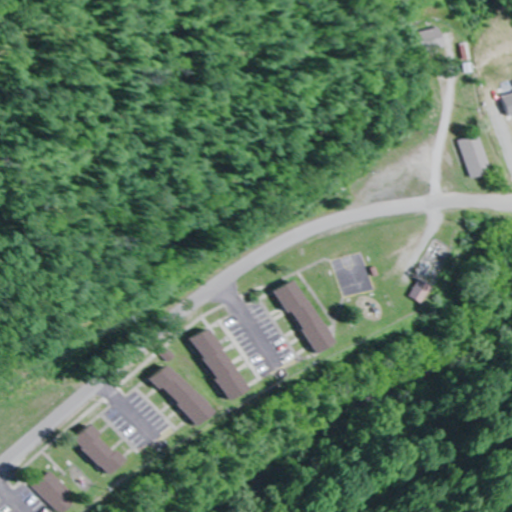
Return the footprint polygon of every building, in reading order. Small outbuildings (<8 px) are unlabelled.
[(419,56),(441,51),(435,28),(414,33),(419,56)] [(473,136),(452,141),(461,179),(482,174),(473,136)] [(291,355),(311,345),(279,280),(259,289),(291,355)] [(206,401),(225,393),(197,329),(178,337),(206,401)] [(192,412),(154,363),(135,378),(173,427),(192,412)] [(108,463),(76,424),(58,439),(90,477),(108,463)] [(20,488),(43,511),(47,511),(56,504),(52,500),(58,494),(37,472),(20,488)]
